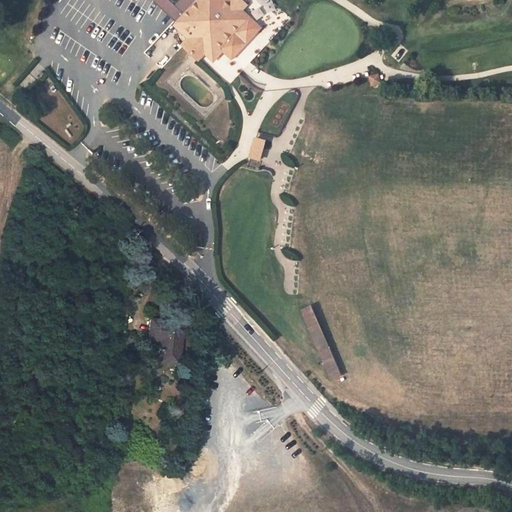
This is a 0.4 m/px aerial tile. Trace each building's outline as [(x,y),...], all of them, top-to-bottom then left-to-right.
[(175,18),(179,23),(198,0),(182,0),(177,6),(170,0),(157,0),(156,2),(175,18)] [(248,18),(229,0),(198,0),(179,23),(194,35),(189,41),(185,45),(193,52),(202,42),(208,47),(216,55),(222,48),(229,41),(248,18)] [(254,0),(269,15),(276,8),(268,0),(254,0)] [(251,15),(248,18),(229,41),(234,45),(228,52),(234,58),(263,26),(251,15)] [(194,35),(179,23),(174,28),(189,41),(194,35)] [(229,41),(222,48),(226,50),(228,52),(234,45),(229,41)] [(208,47),(202,42),(193,52),(199,57),(203,53),(208,47)] [(174,57),(180,51),(176,47),(170,53),(174,57)] [(216,55),(208,47),(203,53),(211,60),(216,55)] [(226,50),(222,48),(216,55),(211,60),(215,63),(226,50)] [(379,74),(369,76),(372,86),(381,84),(379,74)] [(265,138),(255,135),(250,154),(259,157),(265,138)] [(313,307),(302,310),(331,380),(341,376),(313,307)] [(208,324),(213,321),(207,313),(202,316),(208,324)] [(180,322),(148,318),(145,338),(159,340),(156,362),(177,364),(180,322)]
